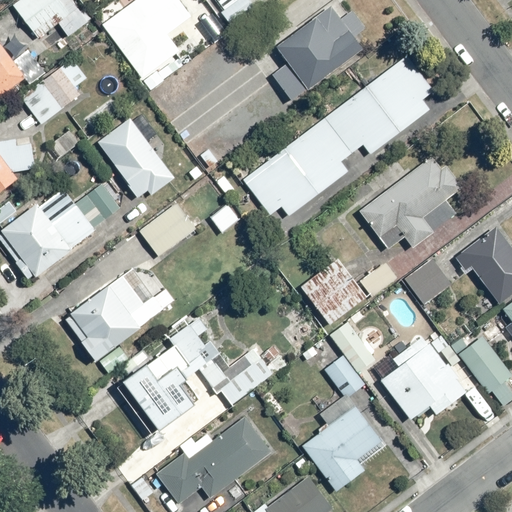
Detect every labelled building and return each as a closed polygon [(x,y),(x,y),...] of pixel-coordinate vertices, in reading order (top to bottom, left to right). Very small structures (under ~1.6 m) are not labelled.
[(19,0),(13,5),(38,38),(58,23),(68,36),(87,22),(70,0),(19,0)] [(192,15),(181,0),(131,0),(100,23),(140,79),(180,51),(167,33),(192,15)] [(339,18),(329,5),(273,46),(307,90),(362,49),(353,38),(365,27),(351,10),(339,18)] [(0,95),(25,77),(0,44),(0,95)] [(371,154),(429,108),(422,99),(434,91),(405,56),(245,180),(271,216),(281,208),(289,215),(348,171),(340,161),(363,144),(371,154)] [(86,78),(72,59),(20,98),(40,125),(80,95),(74,87),(86,78)] [(97,142),(136,197),(147,191),(150,195),(174,178),(129,118),(97,142)] [(47,143),(59,159),(79,144),(67,128),(47,143)] [(0,190),(17,179),(12,172),(34,168),(29,137),(0,140),(0,190)] [(439,168),(430,157),(358,211),(388,249),(403,237),(411,247),(457,214),(446,201),(462,188),(445,165),(439,168)] [(222,171),(211,180),(229,201),(240,191),(222,171)] [(0,229),(0,230),(33,277),(121,210),(101,184),(49,221),(36,203),(0,229)] [(196,229),(177,203),(140,231),(158,257),(196,229)] [(238,220),(226,205),(210,218),(222,232),(238,220)] [(511,247),(495,226),(453,255),(465,270),(470,266),(498,304),(511,294),(511,247)] [(367,297),(337,257),(300,285),(329,325),(367,297)] [(451,285),(431,258),(404,279),(423,305),(451,285)] [(397,277),(385,261),(359,280),(371,296),(397,277)] [(63,317),(93,360),(162,309),(131,268),(63,317)] [(511,299),(500,308),(511,323),(511,299)] [(174,346),(121,381),(156,429),(192,404),(177,384),(198,371),(228,409),(272,374),(253,349),(230,367),(194,320),(168,339),(174,346)] [(376,360),(348,320),(330,333),(357,373),(376,360)] [(505,408),(511,403),(511,374),(480,330),(456,348),(488,392),(491,390),(505,408)] [(380,380),(409,419),(427,406),(434,414),(466,392),(429,344),(380,380)] [(364,384),(342,356),(323,371),(346,399),(364,384)] [(381,441),(353,404),(301,446),(335,491),(364,470),(356,459),(381,441)] [(183,452),(154,473),(178,503),(201,486),(209,497),(271,452),(244,417),(188,458),(183,452)] [(141,475),(130,485),(143,500),(155,491),(141,475)] [(326,511),(332,508),(307,476),(257,511),(326,511)]
